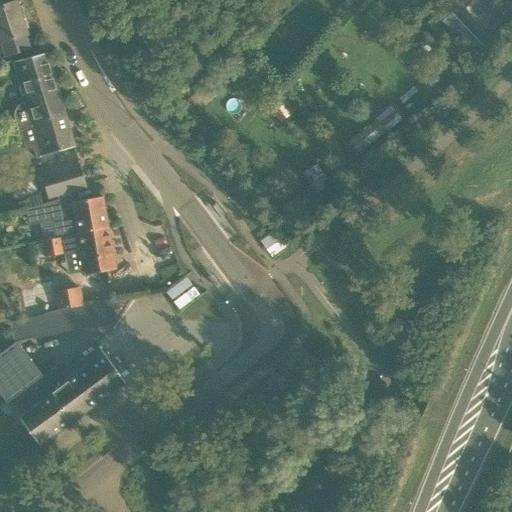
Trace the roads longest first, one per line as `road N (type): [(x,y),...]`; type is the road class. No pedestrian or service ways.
road 1 (residential): [(96,477),(240,361),(257,331),(256,309),(187,206),(119,127),(55,0)]
road 2 (primary): [(428,511),(511,335)]
